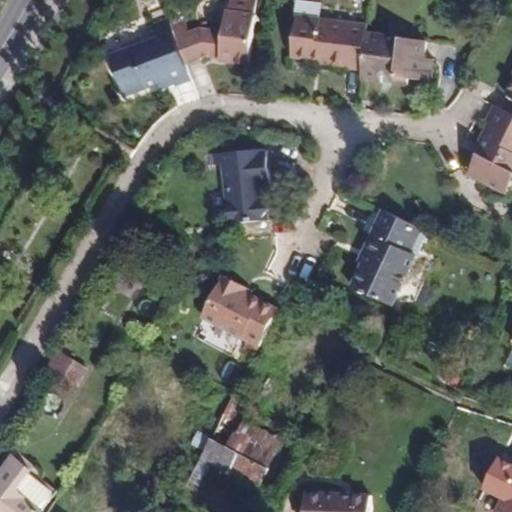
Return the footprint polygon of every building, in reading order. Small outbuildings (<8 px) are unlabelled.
[(177,38),(187,66),(209,56),(227,58),(226,61),(251,64),(258,15),(255,15),(258,0),(231,0),(231,11),(227,10),(224,32),(200,29),(177,38)] [(298,17),(320,20),(322,3),(300,0),(296,0),(294,16),(298,17)] [(177,38),(168,14),(152,20),(159,38),(111,55),(126,96),(189,72),(187,66),(177,38)] [(368,32),(369,26),(320,20),(298,17),(292,57),(318,60),(328,62),(327,66),(363,71),(368,32)] [(402,37),(368,32),(363,71),(362,80),(384,83),(385,77),(390,77),(396,84),(409,86),(410,79),(431,82),(434,59),(425,58),(427,41),(402,37)] [(511,112),(498,105),(478,148),(482,150),(477,159),(468,175),(508,195),(511,185),(511,112)] [(103,155),(110,145),(89,132),(82,144),(103,155)] [(482,150),(478,148),(473,157),(477,159),(482,150)] [(230,224),(270,221),(269,209),(274,204),(266,198),(265,185),(272,184),(269,149),(214,154),(215,165),(225,164),(230,224)] [(393,306),(429,231),(386,210),(374,235),(377,237),(365,263),(353,287),(393,306)] [(361,261),(365,263),(377,237),(374,235),(361,261)] [(257,355),(281,309),(252,294),(243,290),(245,285),(225,275),(203,316),(248,340),(244,348),(257,355)] [(243,290),(252,294),(254,290),(245,285),(243,290)] [(67,355),(58,349),(45,371),(54,377),(67,355)] [(89,369),(67,355),(54,377),(76,391),(89,369)] [(255,403),(236,393),(224,416),(212,438),(269,468),(284,439),(257,427),(247,419),(255,403)] [(205,452),(212,438),(199,430),(192,445),(205,452)] [(269,468),(212,438),(205,452),(201,460),(213,466),(260,491),(271,469),(269,468)] [(0,511),(42,511),(58,493),(34,474),(35,473),(15,458),(0,477),(0,511)] [(511,511),(511,463),(500,458),(484,489),(504,499),(497,511),(511,511)] [(201,488),(213,466),(201,460),(191,481),(201,488)] [(370,511),(371,495),(307,493),(306,511),(370,511)]
